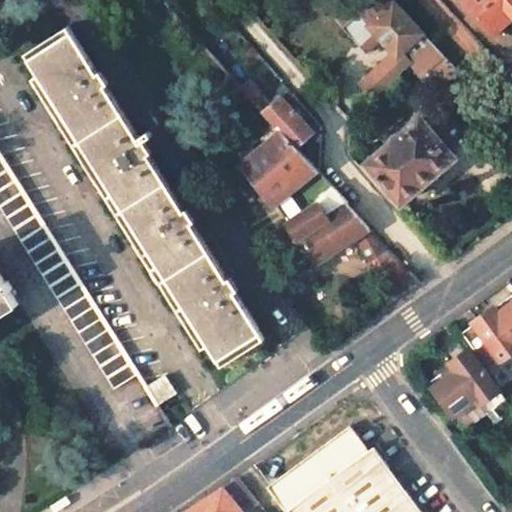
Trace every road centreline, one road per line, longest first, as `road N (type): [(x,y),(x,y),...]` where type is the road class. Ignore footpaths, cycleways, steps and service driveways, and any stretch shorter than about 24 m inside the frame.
road 1 (primary): [(366,355),(133,511)]
road 2 (unclassified): [(485,511),(366,355)]
road 3 (primary): [(511,248),(366,355)]
